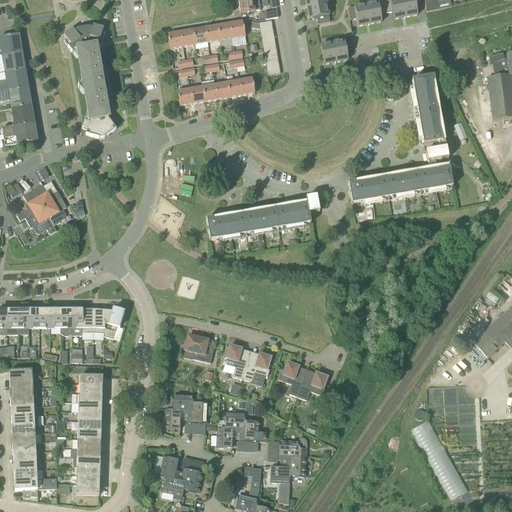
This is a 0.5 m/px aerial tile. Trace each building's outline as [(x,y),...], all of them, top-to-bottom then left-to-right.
[(243,0),(238,1),(240,15),(259,11),(257,0),(243,0)] [(304,0),(308,21),(316,20),(317,26),(330,24),(328,17),(325,0),(304,0)] [(375,0),(376,4),(377,4),(379,16),(392,13),(390,1),(389,0),(375,0)] [(395,0),(390,1),(392,13),(393,21),(417,17),(415,9),(422,8),(420,0),(395,0)] [(437,12),(451,9),(449,0),(445,0),(437,2),(436,0),(424,0),(426,14),(437,11),(437,12)] [(377,4),(376,4),(353,8),(347,9),(349,22),(356,20),(357,28),(381,23),(379,16),(377,4)] [(278,19),(276,11),(263,13),(265,21),(278,19)] [(259,30),(272,28),(271,22),(258,24),(259,30)] [(245,45),(242,23),(229,25),(232,40),(233,47),(245,45)] [(219,43),(232,40),(229,25),(217,27),(219,43)] [(91,29),(88,28),(77,30),(74,32),(72,30),(63,37),(66,41),(64,42),(68,48),(67,48),(71,53),(73,52),(73,50),(95,46),(95,48),(95,47),(101,49),(102,42),(104,36),(101,35),(103,30),(92,27),(91,29)] [(217,27),(204,30),(207,45),(207,48),(214,47),(214,49),(220,48),(219,43),(217,27)] [(260,36),(273,34),(272,28),(259,30),(259,31),(260,36)] [(194,47),(202,45),(207,45),(204,30),(192,32),(194,47)] [(182,49),(194,47),(192,32),(179,34),(182,49)] [(167,36),(170,51),(182,49),(179,34),(167,36)] [(261,42),(274,40),(273,34),(260,36),(261,42)] [(0,39),(0,49),(1,57),(22,54),(18,36),(0,39)] [(262,48),(275,46),(274,40),(261,42),(262,48)] [(324,66),(347,62),(346,54),(352,53),(350,41),(343,42),(320,46),(324,66)] [(106,105),(108,98),(103,97),(103,93),(100,75),(99,71),(103,68),(99,63),(98,63),(95,48),(95,46),(73,50),(73,52),(71,53),(76,60),(78,59),(81,80),(80,80),(77,87),(78,89),(82,95),(84,95),(88,115),(86,116),(84,123),(83,123),(83,124),(86,125),(86,127),(108,123),(107,120),(106,114),(105,105),(106,105)] [(262,48),(263,54),(276,52),(275,46),(262,48)] [(264,60),(277,57),(276,52),(263,54),(264,60)] [(1,57),(0,57),(0,75),(25,71),(22,54),(1,57)] [(511,89),(510,77),(511,76),(511,54),(506,55),(507,61),(503,61),(503,55),(489,59),(490,67),(493,67),(494,78),(487,79),(492,122),(511,119),(511,115),(510,95),(511,95),(511,89)] [(265,66),(278,63),(277,57),(264,60),(265,66)] [(203,66),(210,64),(209,58),(202,59),(203,66)] [(192,61),(184,62),(185,69),(193,67),(192,61)] [(178,70),(185,69),(184,62),(177,63),(178,70)] [(266,71),(279,69),(278,63),(265,66),(266,71)] [(279,69),(266,71),(267,77),(280,75),(279,69)] [(0,93),(28,89),(25,71),(0,75),(0,93)] [(242,97),(239,82),(238,78),(225,80),(226,84),(229,99),(242,97)] [(423,147),(441,144),(431,85),(434,85),(433,78),(411,82),(423,147)] [(242,97),(254,95),(251,80),(239,82),(242,97)] [(214,86),(217,102),(229,99),(226,84),(214,86)] [(192,106),(204,104),(202,89),(201,85),(188,87),(189,91),(192,106)] [(214,86),(202,89),(204,104),(217,102),(214,86)] [(0,104),(9,103),(11,110),(31,107),(28,89),(0,93),(0,104)] [(177,93),(180,108),(192,106),(189,91),(177,93)] [(34,124),(31,107),(11,110),(14,128),(34,124)] [(98,140),(104,139),(115,131),(107,120),(108,123),(86,127),(86,125),(83,124),(82,129),(87,131),(85,136),(98,140)] [(0,136),(0,148),(2,148),(1,141),(3,141),(5,148),(17,146),(37,142),(34,124),(14,128),(1,130),(2,136),(0,136)] [(446,150),(438,151),(425,153),(427,164),(447,160),(446,150)] [(452,187),(448,166),(358,182),(353,183),(347,184),(348,185),(347,185),(351,205),(351,206),(452,188),(452,187)] [(49,178),(47,175),(44,169),(38,173),(43,182),(44,181),(49,178)] [(42,186),(32,192),(43,210),(61,200),(57,193),(51,197),(47,196),(42,186)] [(27,210),(21,214),(21,215),(16,218),(20,223),(25,220),(43,210),(32,192),(23,198),(28,207),(27,210)] [(209,243),(271,232),(272,238),(278,237),(276,231),(310,225),(308,215),(319,213),(316,197),(305,199),(306,203),(216,219),(205,221),(206,222),(205,222),(209,242),(209,243)] [(60,224),(59,223),(65,221),(66,216),(63,211),(66,209),(61,200),(43,210),(53,228),(60,224)] [(25,220),(30,230),(40,225),(43,226),(50,237),(56,233),(53,228),(43,210),(25,220)] [(510,349),(511,347),(511,308),(474,345),(488,360),(505,344),(510,349)] [(112,311),(112,313),(105,312),(104,330),(103,330),(103,335),(103,338),(106,339),(113,341),(116,329),(119,329),(124,314),(112,311)] [(7,336),(17,336),(17,312),(6,312),(6,330),(7,336)] [(28,336),(28,330),(28,312),(17,312),(17,336),(28,336)] [(28,312),(28,330),(39,330),(39,312),(28,312)] [(50,312),(39,312),(39,330),(50,330),(50,312)] [(60,312),(50,312),(50,330),(60,330),(60,312)] [(71,312),(60,312),(60,330),(60,336),(61,336),(64,338),(68,338),(71,336),(71,312)] [(82,335),(82,312),(71,312),(71,336),(71,338),(82,338),(82,335)] [(82,335),(92,335),(93,312),(82,312),(82,335)] [(104,330),(105,312),(102,312),(93,312),(92,335),(101,335),(103,335),(103,330),(104,330)] [(187,337),(184,353),(182,359),(210,365),(213,350),(206,349),(207,342),(187,337)] [(222,373),(233,376),(232,379),(242,381),(249,357),(240,354),(241,351),(230,347),(226,359),(224,359),(222,365),(224,366),(222,373)] [(242,381),(250,384),(249,385),(262,389),(265,377),(267,378),(269,372),(267,371),(270,359),(259,356),(258,360),(249,357),(242,381)] [(72,357),(72,364),(78,365),(82,365),(82,357),(72,357)] [(297,399),(305,375),(297,372),(298,368),(287,364),(283,376),(281,375),(278,382),(291,386),(287,396),(297,399)] [(31,372),(8,373),(9,382),(32,382),(31,372)] [(211,383),(213,375),(206,373),(205,381),(211,383)] [(314,379),(305,375),(297,399),(306,403),(310,393),(322,398),(325,391),(322,391),(327,379),(316,375),(314,379)] [(102,388),(102,378),(79,378),(79,387),(102,388)] [(9,392),(32,391),(32,382),(9,382),(9,392)] [(79,397),(101,397),(102,388),(79,387),(79,397)] [(238,392),(231,390),(229,396),(236,398),(238,392)] [(10,401),(33,400),(32,391),(9,392),(10,401)] [(101,406),(101,397),(79,397),(78,406),(101,406)] [(192,398),(172,397),(172,412),(184,413),(184,417),(191,417),(192,405),(192,398)] [(10,410),(33,409),(40,409),(40,399),(33,400),(10,401),(10,410)] [(187,424),(206,425),(207,405),(192,405),(191,417),(184,417),(183,422),(187,423),(187,424)] [(101,416),(101,406),(78,406),(78,416),(101,416)] [(34,418),(33,409),(10,410),(11,419),(34,418)] [(184,413),(172,412),(165,412),(164,431),(179,432),(180,422),(183,422),(184,417),(184,413)] [(78,416),(78,424),(101,424),(101,416),(78,416)] [(224,416),(224,430),(236,431),(236,435),(244,435),(245,423),(245,416),(224,416)] [(11,428),(34,427),(34,418),(11,419),(11,428)] [(467,494),(431,422),(413,430),(449,503),(467,494)] [(239,443),(257,444),(266,444),(266,435),(258,435),(259,423),(245,423),(244,435),(236,435),(235,439),(232,439),(232,440),(239,441),(239,443)] [(77,433),(100,433),(101,424),(78,424),(77,433)] [(314,436),(316,429),(308,426),(306,433),(314,436)] [(12,438),(34,436),(34,427),(11,428),(12,438)] [(216,450),(231,450),(232,440),(232,439),(235,439),(236,435),(236,431),(224,430),(217,430),(216,450)] [(77,442),(100,442),(100,433),(77,433),(77,442)] [(12,447),(35,446),(34,436),(12,438),(12,447)] [(298,444),(279,443),(278,462),(280,462),(280,466),(286,466),(286,458),(305,459),(306,444),(305,442),(304,441),(302,440),(300,441),(299,442),(298,444)] [(77,442),(77,451),(100,452),(100,442),(77,442)] [(12,456),(35,455),(35,446),(12,447),(12,456)] [(99,461),(100,452),(77,451),(77,460),(99,461)] [(13,465),(36,464),(35,455),(12,456),(13,465)] [(178,462),(163,458),(158,478),(165,479),(177,482),(178,478),(179,472),(176,471),(178,462)] [(290,467),(289,478),(304,479),(305,459),(286,458),(286,466),(290,467)] [(99,461),(77,460),(76,469),(99,470),(99,461)] [(36,472),(36,464),(13,465),(13,473),(36,472)] [(280,469),(270,469),(269,484),(289,485),(289,478),(290,467),(286,466),(280,466),(280,469)] [(76,478),(99,479),(99,470),(76,469),(76,478)] [(257,501),(259,491),(259,471),(251,470),(250,489),(248,499),(238,497),(234,511),(235,511),(254,511),(256,508),(257,501)] [(183,491),(197,495),(202,475),(183,471),(183,473),(179,472),(178,478),(185,480),(183,491)] [(37,482),(36,472),(13,473),(14,483),(37,482)] [(76,487),(99,488),(99,479),(76,478),(76,487)] [(185,480),(178,478),(177,482),(165,479),(160,500),(180,504),(181,498),(183,491),(185,480)] [(41,482),(37,482),(14,483),(14,492),(22,492),(22,500),(37,502),(37,491),(42,491),(41,482)] [(75,497),(98,497),(99,488),(76,487),(75,497)]
